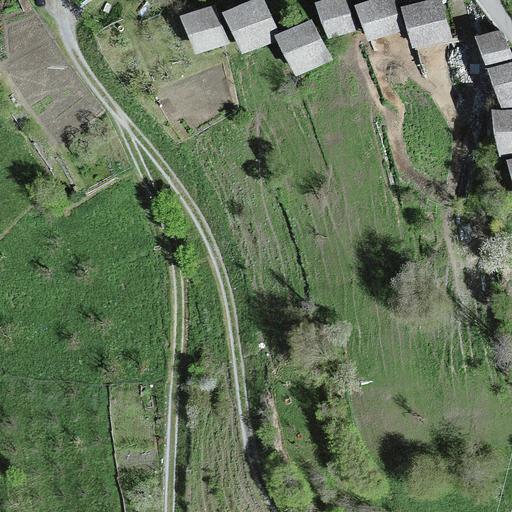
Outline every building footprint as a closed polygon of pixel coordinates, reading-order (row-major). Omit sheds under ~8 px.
[(263,0),(228,14),(243,52),(278,38),(263,0)] [(343,0),(335,0),(320,5),(330,35),(353,28),(343,0)] [(391,0),(380,0),(359,7),(370,38),(400,27),(391,0)] [(439,0),(405,9),(415,45),(449,36),(439,0)] [(211,7),(184,18),(198,51),(225,40),(211,7)] [(328,58),(311,23),(281,37),(297,73),(328,58)] [(511,60),(502,36),(481,44),(492,72),(511,64),(511,60)] [(511,70),(494,78),(507,113),(511,111),(511,70)] [(511,118),(499,121),(506,159),(511,158),(511,118)]
